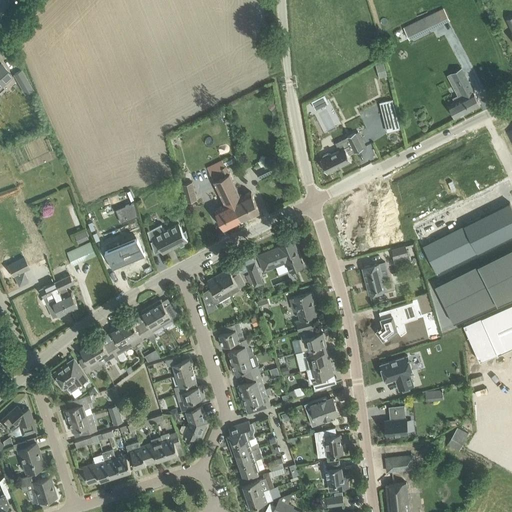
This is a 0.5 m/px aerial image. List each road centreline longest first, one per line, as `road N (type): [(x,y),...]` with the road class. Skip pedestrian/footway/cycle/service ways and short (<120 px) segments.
road 1 (unclassified): [(374,511),(353,349),(314,201)]
road 2 (unclassified): [(314,201),(511,102)]
road 3 (residential): [(202,468),(225,411),(180,269)]
road 4 (unclassified): [(314,201),(281,0)]
road 5 (unclassified): [(29,369),(96,316),(180,269)]
road 6 (unclassified): [(180,269),(314,201)]
road 7 (residential): [(74,509),(29,369)]
road 8 (residential): [(74,509),(202,468)]
